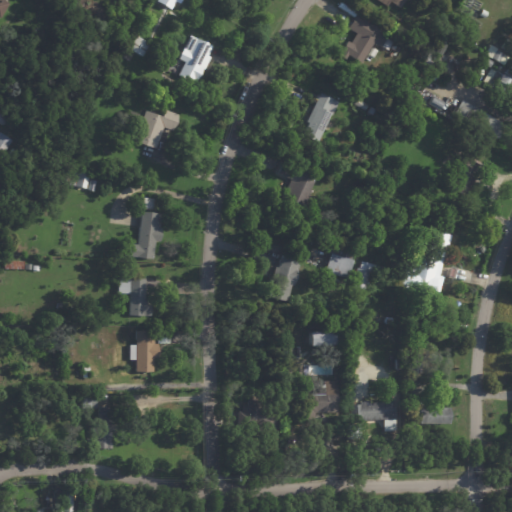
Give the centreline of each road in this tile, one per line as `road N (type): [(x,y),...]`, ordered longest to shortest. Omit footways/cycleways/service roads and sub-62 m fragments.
road 1 (residential): [(306,0),(267,66),(208,224),(215,511)]
road 2 (residential): [(511,483),(215,490),(68,466),(0,468)]
road 3 (residential): [(511,235),(482,312),(479,511)]
